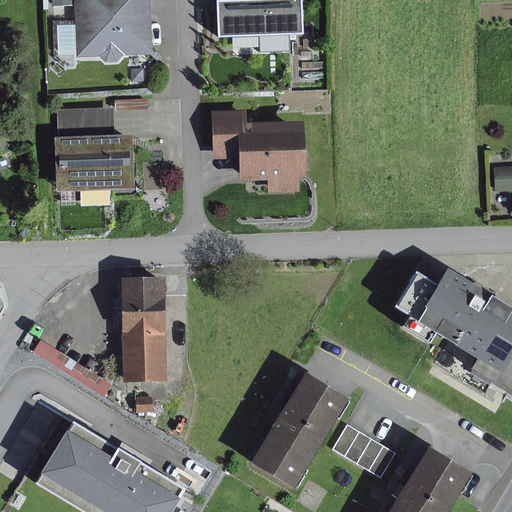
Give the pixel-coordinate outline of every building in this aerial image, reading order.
[(149,0),(72,0),(75,58),(97,57),(105,63),(116,63),(122,56),(152,55),(149,0)] [(297,0),(232,0),(213,1),(215,38),(299,35),(297,0)] [(150,106),(151,93),(118,91),(118,104),(150,106)] [(56,139),(51,139),(53,192),(129,190),(128,137),(113,137),(112,108),(55,110),(56,139)] [(245,111),(210,113),(212,159),(237,158),(238,181),(266,180),(267,193),(298,192),(298,180),(302,180),(300,121),(246,123),(245,111)] [(511,166),(493,168),(494,192),(511,191),(511,166)] [(511,348),(511,310),(442,269),(433,283),(412,271),(390,307),(406,317),(400,327),(427,344),(432,336),(445,344),(433,364),(484,395),(511,348)] [(161,277),(117,278),(118,313),(162,311),(161,277)] [(162,311),(118,313),(121,383),(164,382),(162,311)] [(111,386),(39,341),(32,353),(104,397),(111,386)] [(344,399),(300,374),(247,464),(291,490),(344,399)] [(151,398),(135,398),(135,413),(151,413),(151,398)] [(166,511),(180,489),(68,421),(31,483),(77,511),(166,511)] [(370,439),(347,425),(331,450),(380,479),(395,454),(370,439)] [(443,511),(468,473),(424,447),(384,511),(443,511)]
